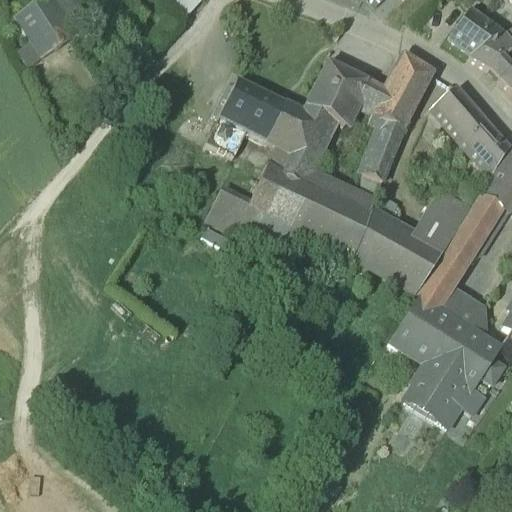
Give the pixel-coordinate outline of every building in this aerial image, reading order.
[(41,62),(76,39),(50,0),(45,0),(14,20),(41,62)] [(192,0),(169,0),(160,11),(178,26),(197,3),(192,0)] [(369,0),(378,10),(389,0),(369,0)] [(501,39),(467,14),(445,45),(468,61),(501,39)] [(511,31),(503,38),(510,49),(511,47),(511,31)] [(501,39),(468,61),(489,74),(498,83),(508,72),(499,62),(503,58),(511,52),(511,51),(510,49),(503,38),(501,39)] [(431,77),(402,59),(383,95),(382,95),(375,110),(377,125),(382,127),(402,134),(431,77)] [(382,95),(325,66),(303,111),(331,125),(343,131),(357,103),(375,110),(382,95)] [(508,72),(498,83),(511,97),(511,71),(511,70),(508,72)] [(283,108),(235,84),(216,123),(245,137),(264,147),(264,146),(262,145),(262,144),(280,107),(283,108)] [(455,92),(432,110),(453,135),(463,126),(458,119),(470,109),(455,92)] [(283,108),(280,107),(262,144),(264,146),(274,151),(265,171),(300,188),(331,125),(303,111),(300,117),(283,108)] [(507,152),(470,109),(458,119),(463,126),(453,135),(483,169),(490,178),(491,179),(507,152)] [(245,137),(216,123),(204,148),(232,162),(245,137)] [(402,134),(382,127),(361,179),(381,187),(402,134)] [(511,162),(508,158),(481,201),(500,213),(505,216),(511,205),(511,162)] [(454,208),(451,213),(464,220),(490,178),(483,169),(472,177),(454,208)] [(300,188),(265,171),(246,211),(245,212),(295,236),(350,262),(367,220),(304,190),(300,188)] [(295,236),(245,212),(246,211),(217,197),(203,225),(206,226),(239,243),(282,263),(295,236)] [(454,208),(437,198),(430,209),(448,218),(451,213),(454,208)] [(481,201),(418,301),(437,313),(451,290),(500,213),(481,201)] [(448,218),(430,209),(410,240),(440,257),(461,225),(448,218)] [(464,220),(451,213),(448,218),(461,225),(464,220)] [(410,240),(368,216),(367,220),(350,262),(413,299),(440,257),(410,240)] [(239,243),(206,226),(194,249),(227,266),(239,243)] [(451,290),(437,313),(488,346),(487,312),(451,290)] [(437,313),(418,301),(387,348),(423,371),(469,400),(478,385),(490,367),(499,353),(488,346),(437,313)] [(511,314),(503,329),(511,335),(511,314)] [(500,374),(490,367),(478,385),(489,392),(500,374)] [(469,400),(423,371),(410,391),(412,392),(403,406),(447,434),(469,400)]
